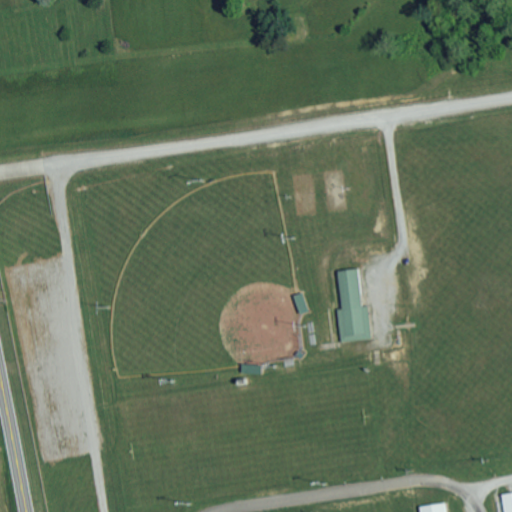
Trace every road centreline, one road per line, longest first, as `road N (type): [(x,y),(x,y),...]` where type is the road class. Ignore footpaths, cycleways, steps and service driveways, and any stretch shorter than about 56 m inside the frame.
road 1 (residential): [(222,511),(404,483),(448,486),(479,511)]
road 2 (primary): [(27,511),(0,374)]
